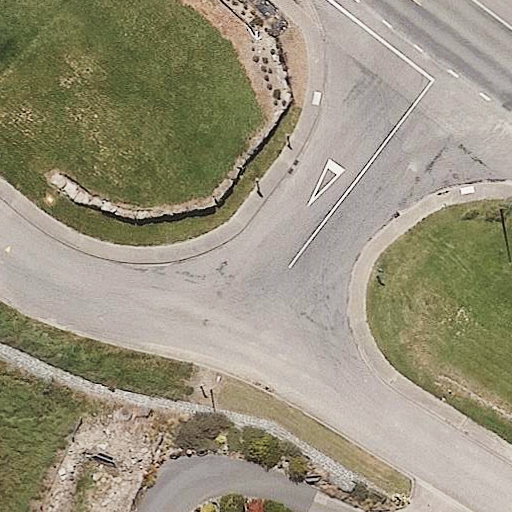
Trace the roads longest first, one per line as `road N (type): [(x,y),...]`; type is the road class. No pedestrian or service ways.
road 1 (residential): [(466,39),(268,289)]
road 2 (residential): [(268,289),(388,405),(511,482)]
road 3 (residential): [(268,289),(204,309),(140,302),(70,287),(0,242)]
